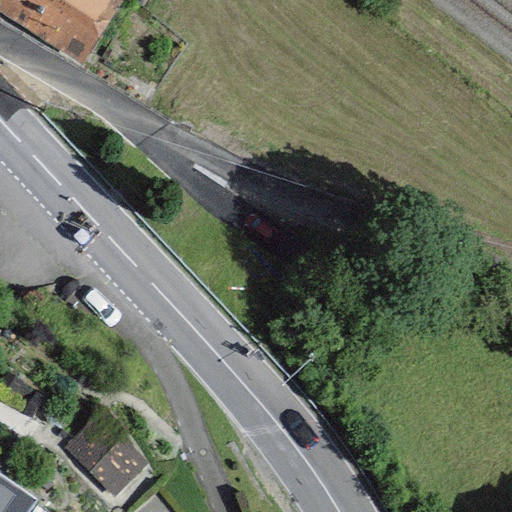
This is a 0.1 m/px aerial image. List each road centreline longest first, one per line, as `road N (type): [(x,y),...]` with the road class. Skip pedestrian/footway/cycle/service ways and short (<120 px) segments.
road 1 (residential): [(511,273),(352,223),(263,183),(0,39)]
road 2 (secondary): [(339,511),(285,432),(0,120)]
